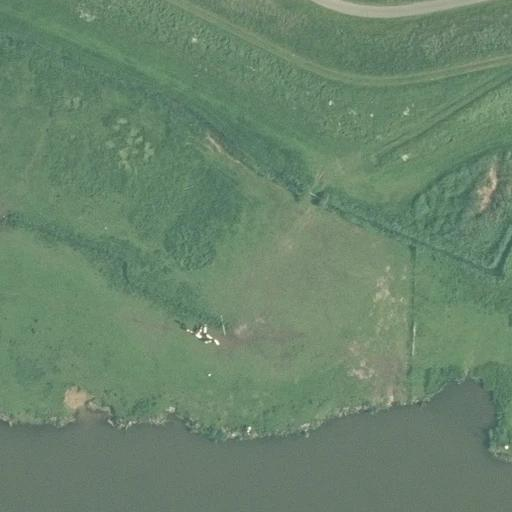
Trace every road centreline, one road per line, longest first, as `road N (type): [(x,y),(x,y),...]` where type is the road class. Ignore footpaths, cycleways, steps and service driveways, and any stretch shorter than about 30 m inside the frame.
road 1 (track): [(511,56),(359,79),(318,69),(179,0)]
road 2 (unclassified): [(465,0),(383,12),(321,0)]
